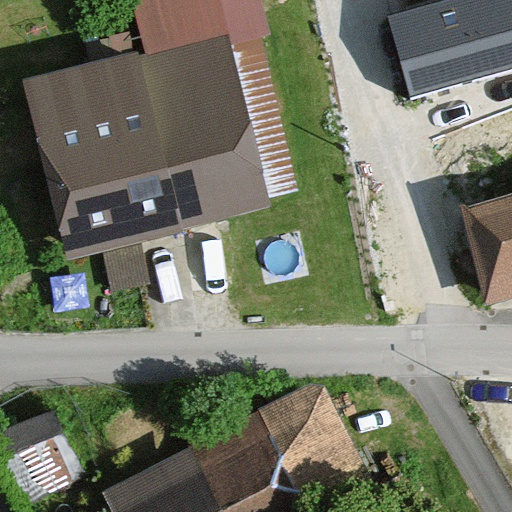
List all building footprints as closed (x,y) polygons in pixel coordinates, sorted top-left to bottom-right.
[(117,0),(132,65),(11,92),(49,260),(290,206),(243,0),(117,0)] [(511,61),(511,0),(461,0),(393,20),(412,89),(511,61)] [(511,197),(464,211),(489,300),(511,293),(511,197)] [(289,393),(89,497),(97,511),(249,511),(329,471),(289,393)] [(42,419),(0,436),(0,465),(18,507),(70,485),(42,419)]
